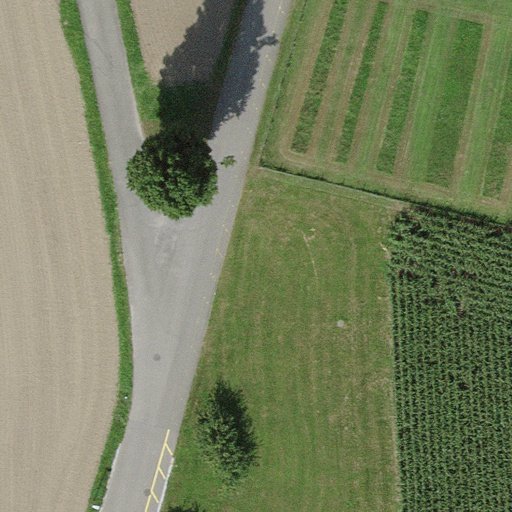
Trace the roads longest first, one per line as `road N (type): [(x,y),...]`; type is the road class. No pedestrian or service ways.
road 1 (residential): [(274,0),(170,337)]
road 2 (unclassified): [(100,0),(170,337)]
road 3 (residential): [(170,337),(122,511)]
